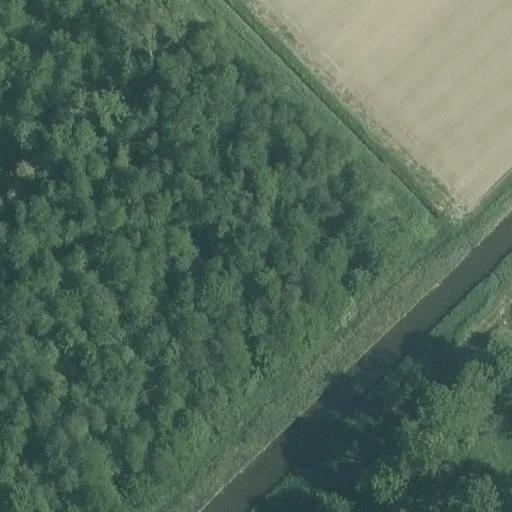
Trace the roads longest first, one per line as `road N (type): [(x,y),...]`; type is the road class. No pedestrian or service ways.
road 1 (track): [(163,511),(416,267),(420,229),(192,0)]
road 2 (track): [(496,315),(296,511)]
road 3 (track): [(416,267),(511,173)]
